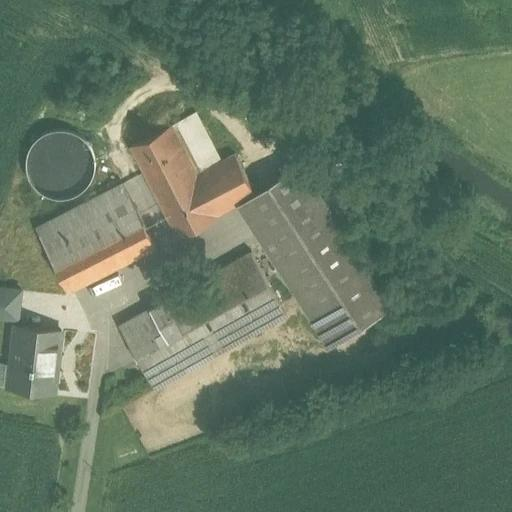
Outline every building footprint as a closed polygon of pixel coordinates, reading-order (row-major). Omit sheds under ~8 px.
[(198,171),(173,122),(131,144),(178,235),(241,202),(258,193),(257,192),(236,152),(198,171)] [(94,175),(96,162),(93,149),(85,138),(74,131),(61,128),(48,131),(37,139),(30,150),(28,163),(30,176),(38,187),(49,194),(62,197),(75,194),(86,186),(94,175)] [(301,163),(257,192),(258,193),(241,202),(306,302),(332,341),(393,302),(350,236),(301,163)] [(124,183),(37,227),(69,290),(69,289),(70,290),(157,246),(137,206),(136,207),(124,183)] [(252,250),(120,325),(138,357),(270,282),(252,250)] [(270,282),(138,357),(155,388),(287,313),(270,282)] [(22,290),(0,286),(0,316),(18,318),(22,290)] [(62,330),(17,325),(10,386),(55,391),(62,330)]
